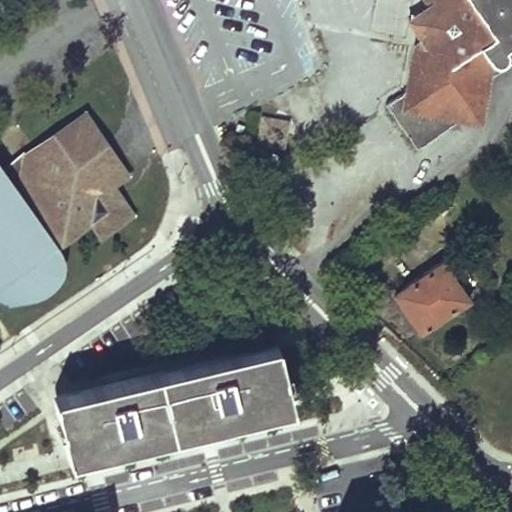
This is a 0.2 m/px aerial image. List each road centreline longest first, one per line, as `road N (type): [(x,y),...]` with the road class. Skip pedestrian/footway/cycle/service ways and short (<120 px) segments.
road 1 (residential): [(510,511),(494,486),(214,211)]
road 2 (residential): [(214,211),(202,237),(179,256),(0,383)]
road 3 (residential): [(214,211),(217,186),(141,0)]
